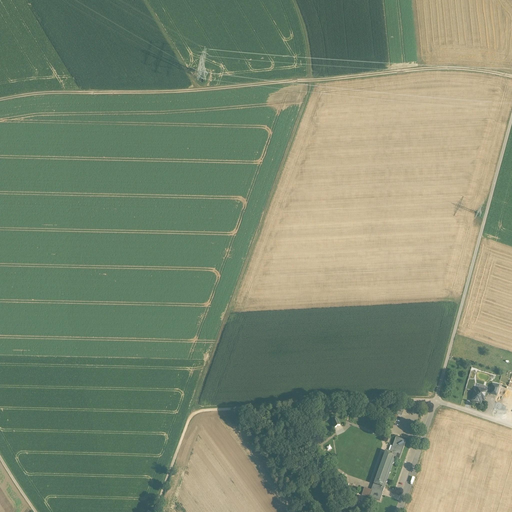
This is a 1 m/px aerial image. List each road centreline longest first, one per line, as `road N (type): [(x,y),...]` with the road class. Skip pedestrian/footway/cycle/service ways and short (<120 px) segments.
road 1 (track): [(154,511),(191,413),(435,401),(511,116)]
road 2 (track): [(191,413),(311,81),(293,0)]
road 3 (track): [(511,77),(450,68),(196,90)]
road 4 (residential): [(511,426),(435,401),(397,511)]
road 5 (track): [(196,90),(0,101)]
